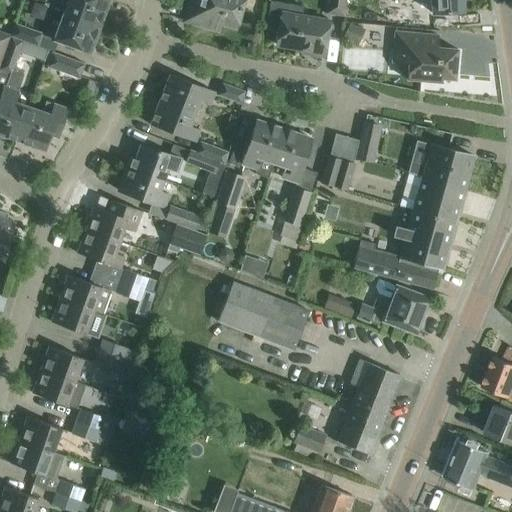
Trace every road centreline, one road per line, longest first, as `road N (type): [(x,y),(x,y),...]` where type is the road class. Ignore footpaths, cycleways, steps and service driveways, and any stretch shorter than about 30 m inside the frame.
road 1 (tertiary): [(393,511),(478,304)]
road 2 (residential): [(353,92),(142,40)]
road 3 (residential): [(0,387),(55,201)]
road 4 (residential): [(55,201),(142,40)]
